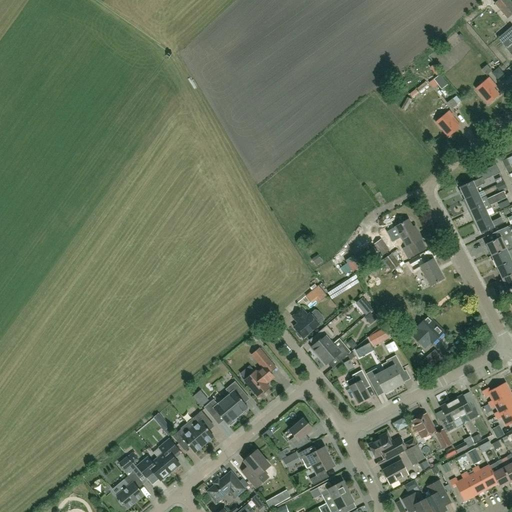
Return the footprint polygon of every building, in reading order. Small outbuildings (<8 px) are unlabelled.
[(511,5),(507,0),(499,0),(506,8),(503,10),(510,18),(511,15),(511,5)] [(509,50),(508,51),(511,55),(511,26),(498,39),(504,46),(504,45),(509,50)] [(436,74),(440,72),(435,64),(431,66),(436,74)] [(491,71),(486,66),(481,70),(486,76),(491,71)] [(433,80),(441,90),(448,85),(440,75),(433,80)] [(476,89),(488,104),(498,95),(493,89),(495,87),(489,78),(476,89)] [(425,82),(417,89),(420,92),(428,86),(425,82)] [(452,109),(457,105),(452,99),(447,103),(452,109)] [(448,136),(458,128),(450,119),(453,116),(448,111),(435,122),(448,136)] [(511,157),(502,162),(505,169),(507,175),(511,172),(511,171),(510,167),(511,165),(511,157)] [(482,172),(486,179),(499,172),(496,165),(482,172)] [(483,178),(460,188),(465,200),(478,194),(475,188),(485,184),(483,178)] [(504,192),(495,196),(497,199),(498,202),(507,198),(505,195),(504,192)] [(478,194),(465,200),(463,201),(467,207),(468,207),(471,211),(489,203),(497,199),(495,196),(488,200),(486,197),(481,200),(478,194)] [(497,212),(510,206),(507,200),(495,206),(497,212)] [(492,208),(489,203),(471,211),(473,216),(471,217),(474,223),(489,217),(486,211),(492,208)] [(491,222),(489,217),(474,223),(477,230),(479,229),(481,234),(504,224),(501,218),(491,222)] [(412,244),(421,239),(416,230),(414,232),(408,220),(394,227),(405,247),(402,249),(407,259),(417,254),(412,244)] [(486,245),(492,256),(506,249),(506,248),(502,241),(511,236),(511,235),(508,227),(487,237),(490,243),(486,245)] [(382,256),(389,251),(381,239),(374,244),(382,256)] [(391,242),(388,245),(393,251),(397,247),(391,242)] [(506,249),(492,256),(497,268),(511,261),(511,260),(508,253),(511,250),(511,245),(506,248),(506,249)] [(373,247),(357,259),(363,267),(379,255),(373,247)] [(391,272),(400,265),(392,254),(383,260),(391,272)] [(317,255),(311,260),(316,266),(322,262),(317,255)] [(430,286),(443,279),(432,259),(424,264),(421,259),(410,265),(413,270),(420,267),(430,286)] [(511,259),(511,260),(511,261),(497,268),(503,280),(511,275),(511,259)] [(346,263),(347,263),(351,270),(354,274),(359,271),(351,260),(346,263)] [(511,275),(503,280),(508,291),(511,288),(511,275)] [(324,293),(318,286),(312,292),(317,299),(324,293)] [(307,316),(301,309),(292,317),(298,324),(294,328),(298,333),(297,335),(300,338),(302,337),(302,338),(318,325),(318,324),(323,320),(322,317),(317,311),(314,310),(310,314),(307,316)] [(431,343),(443,332),(427,315),(415,327),(416,328),(411,334),(424,347),(430,342),(431,343)] [(368,327),(362,320),(356,325),(362,332),(368,327)] [(310,348),(318,357),(333,344),(330,340),(335,336),(326,326),(317,334),(321,339),(310,348)] [(384,329),(377,333),(382,343),(389,339),(384,329)] [(368,338),(372,345),(376,343),(372,335),(368,338)] [(340,362),(349,354),(338,340),(333,344),(318,357),(326,366),(336,357),(340,362)] [(357,346),(351,340),(347,344),(352,350),(357,346)] [(244,381),(258,397),(269,388),(266,384),(273,378),(266,369),(272,364),(259,349),(252,355),(262,368),(256,373),(255,371),(244,381)] [(433,366),(442,359),(435,350),(425,358),(433,366)] [(381,366),(384,371),(394,389),(403,384),(398,375),(404,372),(395,356),(386,361),(387,363),(381,366)] [(394,389),(384,371),(379,374),(376,369),(366,375),(373,388),(379,385),(384,394),(394,389)] [(365,390),(363,386),(368,383),(361,371),(356,374),(352,376),(353,378),(346,382),(349,387),(350,389),(346,391),(350,400),(354,398),(358,404),(369,398),(365,390)] [(223,400),(238,417),(242,413),(243,415),(248,411),(247,409),(248,408),(237,396),(242,391),(235,382),(226,390),(230,395),(223,400)] [(496,403),(511,395),(505,384),(490,392),(488,389),(482,392),(485,398),(489,395),(492,401),(494,400),(496,403)] [(448,403),(457,398),(456,395),(446,400),(448,403)] [(494,400),(492,401),(488,403),(491,409),(495,406),(498,412),(500,411),(501,414),(511,408),(511,397),(511,395),(496,403),(494,400)] [(451,402),(460,418),(466,415),(470,421),(481,415),(475,403),(468,407),(462,396),(451,402)] [(238,417),(223,400),(217,405),(213,400),(204,408),(212,417),(217,413),(227,425),(229,424),(230,426),(235,422),(234,420),(238,417)] [(456,428),(453,422),(460,418),(451,402),(440,407),(446,419),(441,421),(447,433),(456,428)] [(500,411),(498,412),(494,414),(497,420),(501,417),(506,427),(511,423),(511,408),(501,414),(500,411)] [(186,424),(187,425),(204,445),(213,437),(203,424),(208,420),(201,411),(186,424)] [(417,420),(413,422),(422,438),(434,432),(425,415),(423,413),(416,417),(417,420)] [(400,432),(408,424),(401,416),(392,424),(400,432)] [(297,449),(308,443),(302,437),(311,429),(303,419),(289,431),(294,437),(290,440),(297,449)] [(194,453),(204,445),(187,425),(172,437),(179,444),(184,440),(194,453)] [(499,425),(492,429),(497,438),(504,434),(499,425)] [(443,449),(450,445),(442,431),(435,435),(443,449)] [(375,458),(382,454),(386,461),(405,450),(399,438),(391,443),(386,433),(378,438),(379,439),(368,445),(371,451),(369,452),(372,457),(374,456),(375,458)] [(481,440),(478,435),(472,438),(475,443),(481,440)] [(170,473),(180,465),(174,458),(174,457),(174,455),(178,452),(179,452),(179,451),(169,439),(159,448),(163,454),(158,458),(170,473)] [(405,444),(408,450),(404,452),(412,465),(423,459),(416,445),(416,446),(413,440),(405,444)] [(495,450),(501,447),(498,441),(492,444),(495,450)] [(465,443),(454,449),(457,453),(467,448),(465,443)] [(311,466),(329,457),(324,447),(318,450),(316,445),(298,454),(306,469),(311,466)] [(446,459),(456,454),(453,448),(448,450),(449,452),(443,454),(446,459)] [(476,455),(473,450),(468,452),(471,458),(476,455)] [(242,472),(255,488),(267,478),(262,472),(269,466),(256,451),(243,461),(248,467),(242,472)] [(457,458),(459,462),(467,458),(464,454),(457,458)] [(503,468),(510,482),(511,480),(511,455),(507,457),(511,464),(504,468),(503,468)] [(329,457),(311,466),(316,476),(309,480),(312,486),(328,477),(325,472),(334,467),(329,457)] [(127,458),(119,464),(124,470),(132,464),(127,458)] [(152,474),(154,474),(160,481),(170,473),(158,458),(152,463),(147,458),(137,466),(147,478),(148,478),(152,474)] [(492,474),(497,483),(499,487),(510,482),(503,468),(504,468),(501,460),(496,463),(500,470),(493,474),(492,474)] [(389,484),(407,475),(400,462),(382,472),(389,484)] [(451,470),(447,463),(441,466),(445,473),(451,470)] [(478,474),(486,489),(497,483),(492,474),(493,474),(489,466),(480,471),(478,467),(472,470),(474,474),(475,476),(478,474)] [(124,506),(127,509),(144,495),(138,489),(143,485),(133,472),(124,480),(129,486),(116,497),(119,500),(119,503),(122,506),(124,506)] [(245,489),(231,473),(207,492),(216,502),(229,491),(235,498),(245,489)] [(467,480),(475,495),(486,489),(478,474),(475,476),(474,474),(469,477),(467,473),(461,476),(463,480),(464,482),(467,480)] [(464,482),(463,480),(458,483),(455,479),(450,482),(453,488),(456,486),(464,501),(475,495),(467,480),(464,482)] [(432,496),(425,499),(431,511),(444,511),(446,511),(444,506),(450,503),(438,481),(427,487),(432,496)] [(317,488),(322,498),(326,504),(348,492),(342,482),(331,488),(328,482),(317,488)] [(348,492),(326,504),(330,511),(343,511),(342,508),(353,502),(348,492)] [(418,503),(414,494),(402,500),(408,511),(431,511),(425,499),(418,503)]
